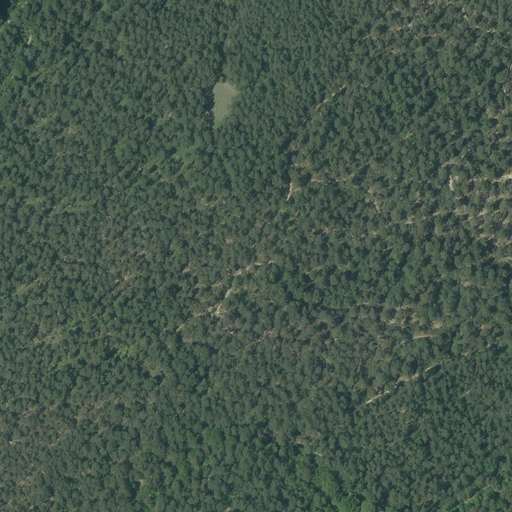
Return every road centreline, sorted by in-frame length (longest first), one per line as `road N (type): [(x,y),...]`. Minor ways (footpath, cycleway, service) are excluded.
road 1 (track): [(0,509),(15,504),(43,449),(92,422),(174,332),(193,315),(213,313),(248,266),(442,213),(511,226)]
road 2 (track): [(292,438),(321,431),(471,352),(431,337),(339,338),(284,352),(225,330),(213,313)]
road 3 (track): [(381,20),(496,88),(420,123),(360,176),(351,190),(380,230)]
road 4 (track): [(248,266),(282,187),(290,136),(402,0)]
road 5 (track): [(0,214),(113,277),(167,246),(200,267),(240,271)]
road 6 (track): [(127,511),(202,432),(229,425),(292,438)]
road 7 (track): [(0,428),(43,451),(107,511)]
